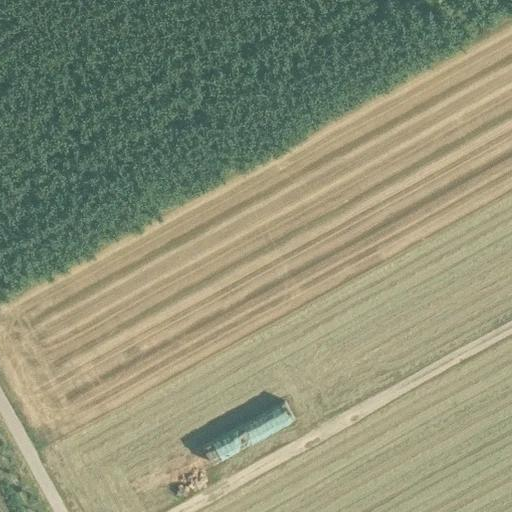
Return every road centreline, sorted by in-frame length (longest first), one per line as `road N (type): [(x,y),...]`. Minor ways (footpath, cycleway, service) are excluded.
road 1 (track): [(182,511),(511,330)]
road 2 (track): [(0,407),(60,511)]
